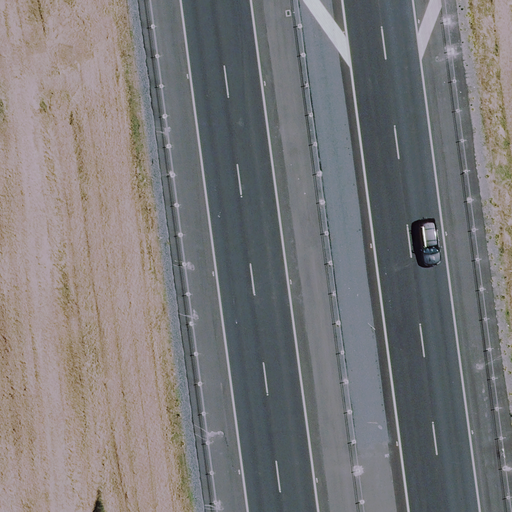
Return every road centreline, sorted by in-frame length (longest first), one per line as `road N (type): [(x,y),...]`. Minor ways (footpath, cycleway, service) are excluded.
road 1 (motorway): [(379,0),(445,511)]
road 2 (motorway): [(282,511),(216,0)]
